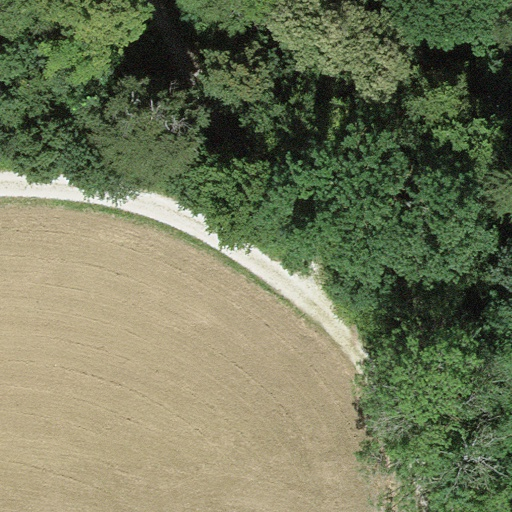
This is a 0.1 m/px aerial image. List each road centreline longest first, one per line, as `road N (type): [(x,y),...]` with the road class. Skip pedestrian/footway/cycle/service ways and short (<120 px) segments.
road 1 (track): [(0,189),(52,186),(183,214),(332,322)]
road 2 (track): [(166,0),(298,205),(332,322)]
road 3 (track): [(436,511),(429,480),(332,322)]
